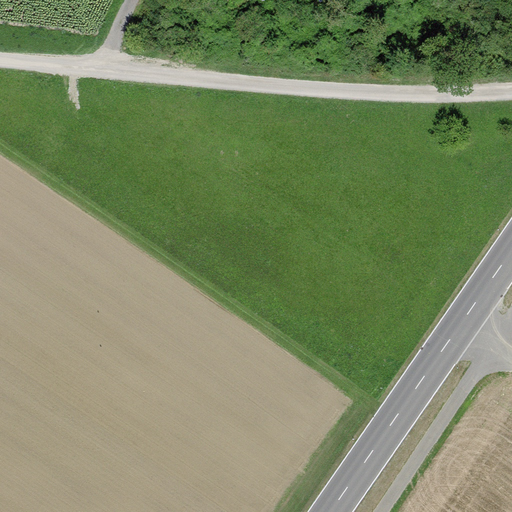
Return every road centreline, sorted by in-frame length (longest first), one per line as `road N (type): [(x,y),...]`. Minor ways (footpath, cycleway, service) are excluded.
road 1 (track): [(511,93),(291,90),(0,60)]
road 2 (tertiary): [(511,250),(330,511)]
road 3 (track): [(383,511),(511,323)]
